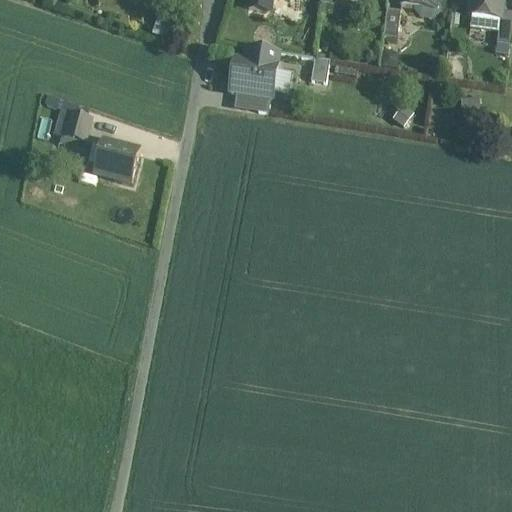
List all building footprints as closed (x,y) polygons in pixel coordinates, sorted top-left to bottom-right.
[(249,0),(248,12),(269,15),(270,0),(249,0)] [(321,0),(320,9),(335,11),(336,0),(321,0)] [(434,0),(401,0),(400,9),(414,11),(414,14),(420,21),(432,23),(439,17),(440,12),(434,4),(434,0)] [(503,0),(470,0),(468,19),(499,23),(501,23),(502,15),(503,0)] [(400,16),(386,14),(383,42),(397,43),(400,16)] [(511,44),(511,16),(502,15),(501,23),(499,23),(496,48),(497,49),(509,50),(511,50),(511,44)] [(509,50),(497,49),(496,58),(508,59),(509,50)] [(278,57),(248,52),(246,64),(236,63),(231,96),(237,97),(270,103),(272,103),(277,69),(276,69),(278,57)] [(330,64),(315,62),(311,85),(326,88),(330,64)] [(270,103),(237,97),(234,112),(258,116),(259,106),(270,108),(270,103)] [(270,108),(259,106),(258,116),(268,118),(270,108)] [(92,122),(71,116),(68,129),(89,134),(92,122)] [(89,134),(68,129),(66,134),(65,141),(86,147),(89,134)] [(66,134),(59,133),(57,139),(65,141),(66,134)] [(141,155),(103,145),(95,178),(133,187),(141,155)]
